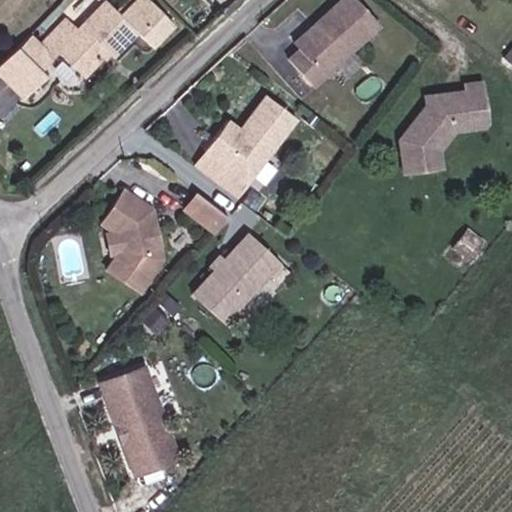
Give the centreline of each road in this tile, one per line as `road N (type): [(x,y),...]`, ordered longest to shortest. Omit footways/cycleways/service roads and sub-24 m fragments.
road 1 (unclassified): [(260,0),(0,233)]
road 2 (unclassified): [(93,511),(0,257)]
